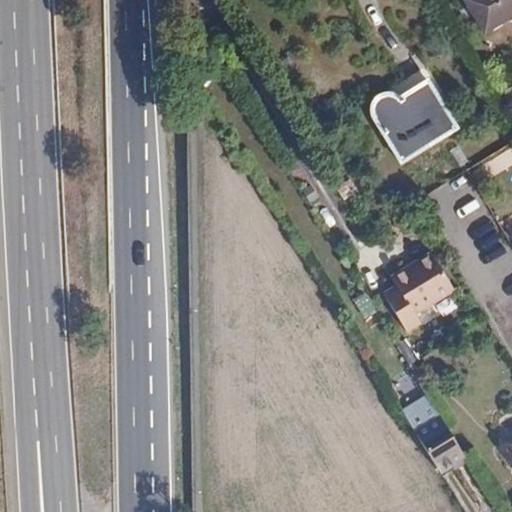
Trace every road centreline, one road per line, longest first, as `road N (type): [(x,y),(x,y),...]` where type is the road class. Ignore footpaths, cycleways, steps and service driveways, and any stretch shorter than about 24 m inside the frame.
road 1 (primary): [(155,511),(127,8)]
road 2 (primary): [(135,511),(127,8)]
road 3 (primary): [(34,56),(61,511)]
road 4 (primary): [(34,56),(23,207),(31,511)]
